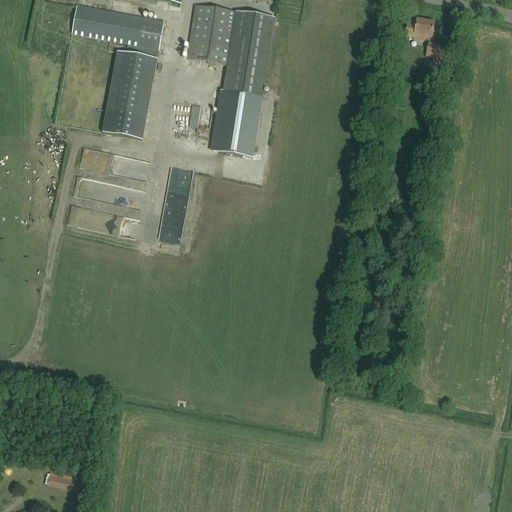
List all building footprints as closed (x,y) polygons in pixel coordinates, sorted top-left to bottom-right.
[(126,54),(157,60),(164,24),(77,7),(72,35),(127,46),(126,54)] [(275,20),(237,14),(196,7),(187,61),(227,67),(223,93),(262,100),(275,20)] [(426,38),(432,39),(434,25),(417,21),(416,26),(408,25),(406,38),(425,41),(426,38)] [(425,58),(443,62),(445,48),(428,44),(425,58)] [(158,62),(119,55),(116,74),(155,80),(158,62)] [(203,121),(213,122),(215,105),(205,104),(203,121)] [(50,474),(48,487),(80,493),(82,480),(50,474)]
